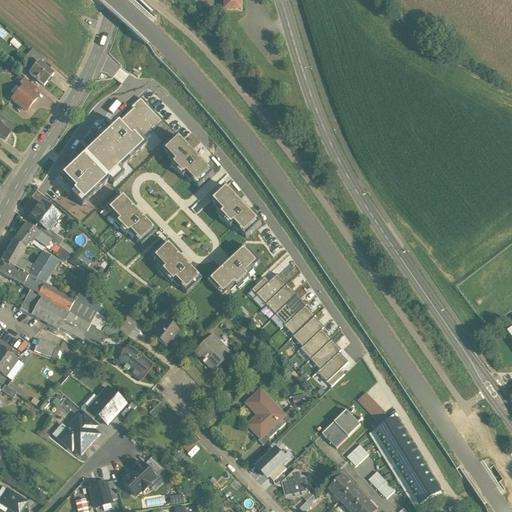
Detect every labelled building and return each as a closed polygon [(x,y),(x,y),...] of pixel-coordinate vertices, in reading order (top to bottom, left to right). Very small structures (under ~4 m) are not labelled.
[(222,0),(222,10),(241,10),(241,0),(222,0)] [(43,59),(32,50),(25,58),(32,64),(32,63),(36,66),(38,63),(39,63),(43,59)] [(39,63),(38,63),(36,66),(32,63),(32,64),(28,68),(32,72),(29,75),(43,87),(53,75),(39,63)] [(24,79),(20,84),(23,87),(32,94),(36,89),(24,79)] [(23,87),(12,100),(26,112),(37,98),(32,94),(23,87)] [(135,133),(141,140),(151,130),(152,131),(162,122),(140,99),(130,108),(132,110),(117,124),(130,137),(135,133)] [(0,136),(5,141),(14,129),(0,118),(0,136)] [(70,195),(82,207),(109,182),(112,186),(123,175),(119,171),(146,146),(141,140),(135,133),(130,137),(117,124),(61,177),(74,191),(70,195)] [(192,182),(199,189),(214,175),(179,138),(163,152),(170,159),(172,158),(177,163),(174,166),(179,171),(177,173),(183,180),(189,175),(194,180),(192,182)] [(239,232),(246,239),(261,225),(226,187),(211,202),(218,209),(220,208),(224,213),(222,215),(227,221),(224,223),(231,230),(236,225),(241,230),(239,232)] [(133,240),(140,247),(156,232),(120,195),(105,210),(112,217),(114,215),(118,220),(116,223),(121,228),(119,230),(125,237),(128,234),(130,233),(135,238),(133,240)] [(59,216),(41,203),(30,219),(37,224),(47,232),(49,230),(59,216)] [(26,224),(18,236),(15,243),(25,250),(31,246),(35,241),(39,233),(34,229),(26,224)] [(63,241),(49,230),(47,232),(37,224),(34,229),(48,240),(54,244),(59,247),(63,241)] [(48,240),(39,233),(35,241),(43,247),(48,240)] [(43,247),(35,241),(31,246),(25,250),(39,260),(43,253),(46,255),(54,244),(48,240),(43,247)] [(15,243),(3,263),(15,270),(19,261),(25,250),(15,243)] [(179,287),(186,295),(201,280),(165,243),(150,257),(157,264),(158,263),(164,269),(162,271),(166,276),(164,278),(170,285),(175,280),(180,286),(179,287)] [(59,247),(54,244),(46,255),(53,259),(60,248),(59,247)] [(208,283),(223,298),(230,291),(229,290),(234,284),(236,287),(241,282),(244,285),(251,278),(246,273),(251,268),(253,270),(260,263),(246,248),(208,283)] [(34,268),(28,277),(29,278),(44,285),(58,263),(53,259),(46,255),(43,253),(39,260),(34,268)] [(34,268),(19,261),(15,270),(28,277),(34,268)] [(3,263),(2,263),(0,265),(0,274),(24,288),(29,278),(28,277),(15,270),(3,263)] [(269,283),(256,296),(266,306),(287,286),(277,275),(269,283)] [(44,285),(29,278),(24,288),(31,292),(38,296),(44,285)] [(265,279),(252,291),(256,296),(269,283),(265,279)] [(74,302),(44,285),(38,296),(41,298),(67,313),(68,313),(74,302)] [(297,296),(287,286),(266,306),(276,316),(297,296)] [(38,296),(31,292),(27,298),(35,302),(38,296)] [(79,296),(75,302),(81,306),(85,299),(79,296)] [(297,296),(276,316),(286,326),(305,307),(307,306),(297,296)] [(35,302),(27,298),(20,311),(29,315),(33,307),(32,307),(34,304),(35,302)] [(67,313),(41,298),(37,305),(35,309),(31,317),(57,331),(58,329),(67,313)] [(93,304),(85,299),(81,306),(89,310),(93,304)] [(75,302),(74,302),(68,313),(68,314),(107,335),(113,338),(118,330),(101,317),(98,315),(75,302)] [(101,310),(93,304),(89,310),(98,315),(101,310)] [(315,317),(305,307),(286,326),(285,327),(290,332),(295,337),(315,318),(315,317)] [(107,335),(68,314),(68,313),(67,313),(58,329),(82,342),(83,341),(98,349),(107,335)] [(324,328),(315,318),(295,337),(294,338),(299,343),(298,344),(303,349),(322,331),(324,328)] [(128,319),(119,331),(128,338),(137,326),(128,319)] [(178,332),(164,321),(152,337),(166,348),(178,332)] [(322,331),(303,349),(301,351),(306,356),(307,355),(312,360),(332,341),(322,331)] [(224,350),(213,338),(196,355),(205,364),(204,365),(205,366),(206,365),(214,373),(231,357),(225,350),(224,350)] [(11,349),(0,340),(0,352),(5,356),(7,354),(11,349)] [(56,348),(39,341),(35,351),(52,358),(56,348)] [(332,341),(312,360),(317,366),(315,367),(320,372),(339,354),(341,351),(332,341)] [(153,364),(130,346),(117,363),(140,380),(153,364)] [(5,356),(0,352),(0,373),(5,377),(16,361),(7,354),(5,356)] [(339,354),(320,372),(318,374),(327,384),(341,372),(349,364),(339,354)] [(345,376),(341,372),(327,384),(332,388),(345,376)] [(16,394),(5,387),(1,392),(13,400),(16,394)] [(116,416),(126,406),(107,390),(98,400),(116,416)] [(284,417),(261,392),(247,405),(259,417),(262,421),(253,430),(252,430),(261,439),(281,420),(284,417)] [(306,396),(293,397),(294,406),(307,405),(306,396)] [(107,427),(116,416),(98,400),(89,410),(96,417),(107,427)] [(160,403),(148,414),(153,419),(165,408),(160,403)] [(131,404),(121,416),(125,420),(136,408),(131,404)] [(80,411),(92,421),(96,417),(89,410),(84,406),(80,411)] [(327,440),(351,417),(347,412),(322,435),(327,440)] [(92,421),(84,414),(80,420),(79,420),(93,432),(98,426),(92,421)] [(287,414),(284,417),(281,420),(285,425),(291,419),(287,414)] [(375,432),(390,423),(385,414),(372,426),(375,432)] [(259,417),(249,426),(253,430),(262,421),(259,417)] [(351,417),(327,440),(337,451),(361,428),(351,417)] [(80,420),(78,418),(67,431),(68,432),(67,432),(68,433),(62,440),(63,443),(70,450),(73,449),(80,456),(86,450),(85,449),(90,443),(91,444),(98,436),(93,432),(79,420),(80,420)] [(281,420),(265,435),(269,440),(270,440),(286,425),(285,425),(281,420)] [(400,427),(396,420),(390,423),(375,432),(380,439),(400,427)] [(405,435),(400,427),(380,439),(384,447),(405,435)] [(261,439),(258,441),(263,446),(269,440),(265,435),(261,439)] [(409,442),(405,435),(384,447),(389,454),(409,442)] [(414,450),(409,442),(389,454),(394,462),(414,450)] [(369,457),(360,447),(347,458),(356,469),(369,457)] [(257,468),(268,480),(269,478),(282,466),(286,462),(276,450),(257,468)] [(418,457),(414,450),(394,462),(398,469),(418,457)] [(423,465),(418,457),(398,469),(403,477),(423,465)] [(163,472),(151,459),(143,467),(154,479),(153,479),(154,480),(163,472)] [(140,466),(138,464),(131,470),(133,473),(122,483),(135,497),(141,491),(142,492),(149,486),(148,484),(153,479),(154,479),(143,467),(141,465),(140,466)] [(427,472),(423,465),(403,477),(407,484),(427,472)] [(282,466),(269,478),(274,483),(274,482),(281,476),(287,470),(282,466)] [(301,477),(300,473),(295,472),(286,480),(282,483),(282,484),(285,498),(294,500),(297,497),(302,498),(312,490),(312,489),(311,484),(307,483),(305,479),(301,477)] [(432,480),(427,472),(407,484),(412,492),(432,480)] [(395,492),(377,473),(369,481),(387,500),(395,492)] [(281,476),(274,482),(275,486),(279,487),(282,484),(282,483),(286,480),(285,477),(281,476)] [(355,489),(343,477),(329,490),(340,502),(355,489)] [(437,487),(432,480),(412,492),(416,499),(437,487)] [(105,483),(88,488),(95,509),(111,504),(111,502),(105,485),(105,483)] [(112,483),(105,485),(111,502),(117,500),(112,483)] [(441,495),(437,487),(416,499),(421,507),(433,500),(441,495)] [(352,511),(365,500),(355,489),(340,502),(349,511),(352,511)] [(21,511),(27,503),(7,490),(6,491),(0,501),(0,505),(7,510),(11,511),(21,511)] [(312,490),(303,498),(307,503),(312,497),(316,494),(312,490)] [(312,497),(300,510),(301,511),(306,511),(317,502),(312,497)] [(376,511),(365,500),(352,511),(376,511)] [(425,511),(436,505),(433,500),(421,507),(419,508),(421,511),(425,511)] [(87,511),(85,501),(75,503),(77,511),(87,511)]
